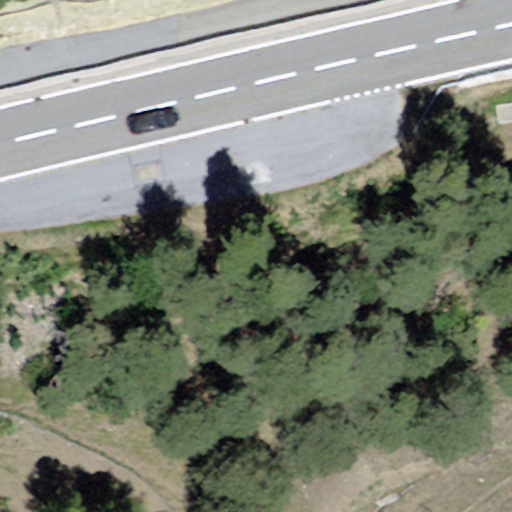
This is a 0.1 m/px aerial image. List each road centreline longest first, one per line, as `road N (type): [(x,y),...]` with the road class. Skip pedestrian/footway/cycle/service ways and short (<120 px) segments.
road 1 (primary): [(0,142),(511,24)]
road 2 (unclassified): [(0,70),(304,0)]
